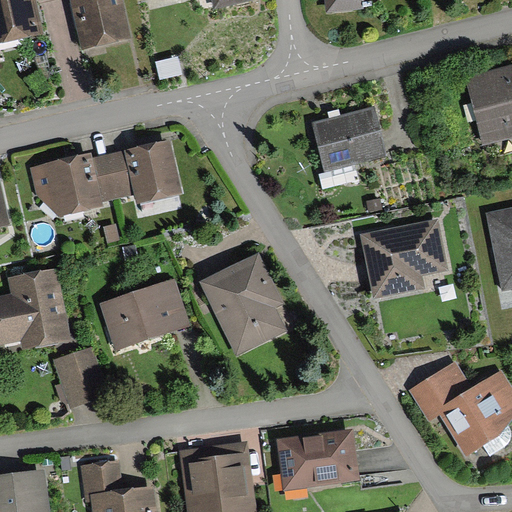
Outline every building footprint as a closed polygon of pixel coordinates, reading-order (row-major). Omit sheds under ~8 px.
[(0,0),(0,48),(41,40),(32,0),(0,0)] [(123,29),(117,0),(75,0),(82,37),(123,29)] [(253,0),(213,0),(216,9),(253,0)] [(324,0),(326,13),(373,8),(372,0),(324,0)] [(511,136),(511,65),(464,78),(482,145),(511,136)] [(372,115),(315,127),(326,173),(383,160),(372,115)] [(188,191),(170,117),(113,130),(116,141),(107,144),(118,193),(133,190),(136,204),(188,191)] [(92,143),(35,156),(51,221),(110,207),(107,195),(118,193),(107,144),(93,147),(92,143)] [(511,207),(486,213),(501,290),(511,287),(511,207)] [(451,271),(439,217),(359,234),(373,300),(425,289),(423,276),(451,271)] [(278,305),(257,262),(201,289),(233,356),(279,333),(268,310),(278,305)] [(24,351),(63,342),(47,278),(10,287),(14,302),(0,305),(0,338),(1,343),(21,338),(24,351)] [(187,327),(172,284),(102,308),(117,351),(187,327)] [(103,394),(88,354),(56,366),(72,406),(103,394)] [(474,388),(459,364),(408,392),(429,426),(443,417),(467,457),(499,437),(511,420),(511,386),(502,371),(474,388)] [(352,430),(276,439),(282,490),(358,482),(352,430)] [(249,511),(243,450),(184,456),(190,511),(249,511)] [(115,466),(83,469),(85,503),(97,503),(97,511),(152,511),(151,493),(117,496),(115,466)] [(42,511),(40,478),(0,481),(0,511),(42,511)]
